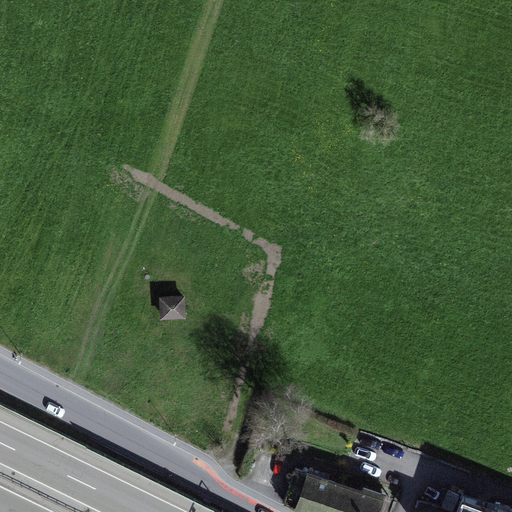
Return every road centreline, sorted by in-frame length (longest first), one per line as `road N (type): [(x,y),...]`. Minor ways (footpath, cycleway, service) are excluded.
road 1 (residential): [(263,511),(0,371)]
road 2 (motorway): [(144,511),(0,441)]
